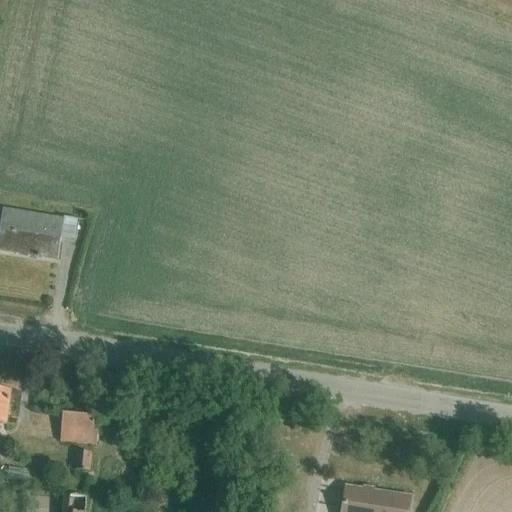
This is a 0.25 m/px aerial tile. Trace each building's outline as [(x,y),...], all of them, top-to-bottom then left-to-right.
[(0,237),(0,251),(57,260),(63,222),(4,212),(0,237)] [(0,424),(6,425),(11,392),(8,391),(6,389),(0,388),(0,424)] [(95,418),(63,414),(60,443),(96,446),(98,433),(93,432),(95,418)] [(109,430),(107,450),(116,451),(118,431),(109,430)] [(91,454),(77,452),(75,471),(89,473),(91,454)] [(8,469),(7,481),(24,483),(26,471),(8,469)] [(407,511),(410,499),(347,488),(342,511),(407,511)] [(62,511),(85,511),(86,499),(64,496),(62,511)]
